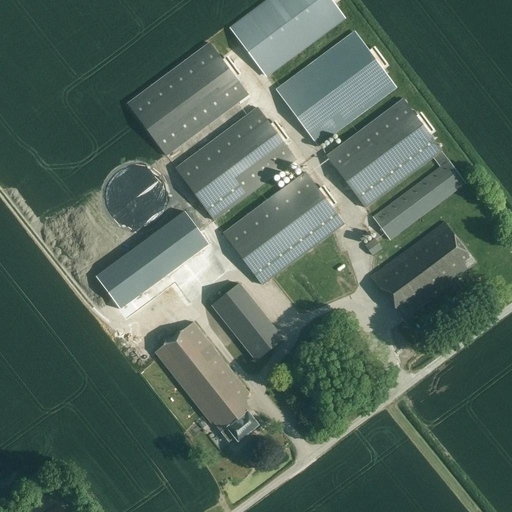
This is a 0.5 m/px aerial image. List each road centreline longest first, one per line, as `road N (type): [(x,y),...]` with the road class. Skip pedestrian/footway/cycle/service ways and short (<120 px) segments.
road 1 (unclassified): [(238,511),(511,309)]
road 2 (track): [(109,323),(0,192)]
